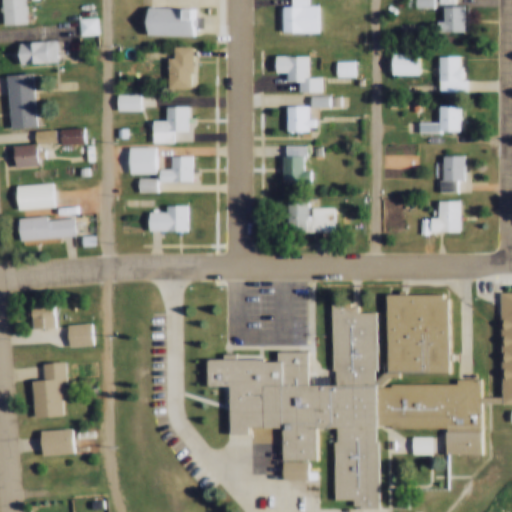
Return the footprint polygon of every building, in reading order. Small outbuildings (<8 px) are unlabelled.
[(0,0),(19,0),(20,7),(27,7),(28,23),(0,24),(0,0)] [(284,6),(284,0),(300,0),(300,6),(312,6),(312,32),(277,32),(277,6),(284,6)] [(436,5),(458,5),(458,32),(429,32),(429,21),(436,21),(436,5)] [(142,9),(189,9),(189,37),(142,37),(142,9)] [(72,18),(90,17),(91,34),(73,35),(72,18)] [(13,42),(50,40),(51,63),(15,65),(13,42)] [(196,45),(176,45),(176,57),(169,57),(169,88),(196,88),(196,45)] [(414,53),(414,75),(387,75),(387,53),(414,53)] [(292,82),(281,82),(281,73),(270,73),(270,56),(301,56),(302,78),(314,78),(314,93),(324,93),(324,105),(304,105),(304,93),(292,93),(292,82)] [(453,67),(455,67),(455,80),(453,80),(453,91),(432,91),(432,56),(453,56),(453,67)] [(329,60),(347,60),(347,75),(329,75),(329,60)] [(27,72),(31,127),(5,129),(1,74),(27,72)] [(134,95),(134,110),(111,111),(111,95),(134,95)] [(301,118),(308,118),(308,126),(301,126),(301,131),(280,132),(280,106),(301,105),(301,118)] [(433,130),(433,133),(411,133),(411,121),(432,120),(432,105),(452,105),(452,130),(433,130)] [(160,120),(159,106),(181,106),(181,132),(167,132),(167,143),(146,143),(146,121),(160,120)] [(55,141),(54,128),(76,127),(77,140),(55,141)] [(28,130),(49,128),(50,142),(29,143),(28,130)] [(120,128),(120,138),(110,138),(110,128),(120,128)] [(276,144),(297,144),(298,181),(276,181),(276,144)] [(32,145),(34,165),(8,167),(6,147),(32,145)] [(123,147),(150,147),(150,173),(123,173),(123,147)] [(431,178),(435,178),(435,154),(456,154),(456,178),(447,178),(447,191),(431,191),(431,178)] [(153,168),(164,168),(164,155),(184,155),(184,181),(153,181),(153,168)] [(73,167),(81,167),(81,175),(73,176),(73,167)] [(131,177),(149,177),(149,190),(131,190),(131,177)] [(45,183),(47,208),(39,208),(40,220),(69,218),(71,236),(14,240),(12,218),(19,217),(19,210),(12,210),(10,185),(45,183)] [(430,199),(452,199),(452,230),(423,230),(423,215),(430,215),(430,199)] [(327,205),(327,230),(280,230),(280,201),(300,201),(300,214),(304,214),(304,206),(327,205)] [(143,212),(160,212),(160,205),(180,205),(180,230),(143,230),(143,212)] [(420,216),(420,231),(411,232),(411,216),(420,216)] [(75,235),(88,234),(88,245),(76,246),(75,235)] [(511,398),(467,398),(466,446),(430,445),(430,422),(379,421),(379,417),(363,417),(363,438),(365,438),(364,494),(320,493),(321,437),(323,437),(323,416),(304,416),(303,455),(294,455),(293,473),(269,473),(270,424),(237,423),(237,429),(219,429),(220,384),(199,383),(199,356),(212,356),(213,351),(226,352),(226,356),(252,357),(252,359),(265,359),(266,348),(297,349),(297,383),(302,383),(302,374),(318,374),(317,383),(324,383),(324,366),(322,366),(323,302),(367,302),(366,367),(364,367),(364,384),(376,384),(378,292),(442,293),(440,374),(467,375),(467,390),(489,390),(491,288),(511,288),(511,398)] [(25,305),(47,303),(48,326),(26,328),(25,305)] [(59,323),(83,322),(84,342),(61,343),(59,323)] [(36,379),(34,361),(57,359),(59,379),(52,380),(55,411),(27,413),(24,379),(36,379)] [(31,427),(63,424),(65,449),(33,452),(31,427)] [(398,431),(418,431),(417,448),(397,447),(398,431)] [(82,497),(93,496),(93,504),(82,504),(82,497)]
